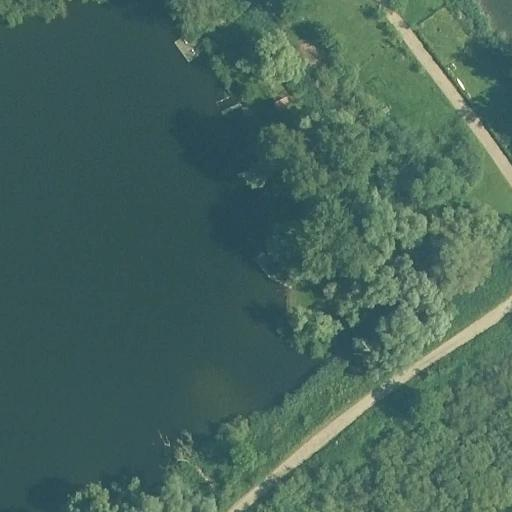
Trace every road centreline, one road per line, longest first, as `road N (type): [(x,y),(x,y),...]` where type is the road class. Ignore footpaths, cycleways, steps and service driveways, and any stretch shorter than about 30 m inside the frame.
road 1 (track): [(225,511),(299,447),(511,297)]
road 2 (track): [(511,175),(386,0)]
